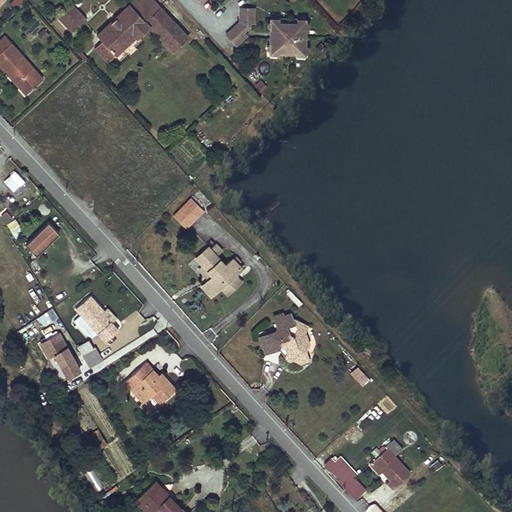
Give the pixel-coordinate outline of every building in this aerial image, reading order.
[(150,4),(145,0),(131,0),(93,36),(113,57),(135,36),(131,31),(142,21),(158,7),(152,2),(150,4)] [(72,5),(58,19),(70,34),(86,20),(72,5)] [(258,20),(258,5),(244,5),(244,19),(231,32),(240,42),(250,32),(248,29),(253,24),(253,20),(258,20)] [(309,25),(308,24),(307,23),(306,23),(298,23),(298,20),(280,19),(279,23),(271,22),(270,23),(269,23),(268,24),(268,25),(268,27),(269,27),(269,28),(270,29),(271,29),(271,45),(270,45),(269,45),(268,46),(268,47),(268,48),(268,49),(269,50),(270,51),(271,51),(279,51),(279,55),(297,55),(297,51),(305,51),(306,51),(307,51),(308,50),(308,49),(308,48),(308,47),(307,46),(306,46),(305,45),(306,29),(307,29),(308,28),(309,27),(309,26),(309,25)] [(147,25),(142,21),(131,31),(135,36),(147,25)] [(0,54),(10,45),(2,36),(0,37),(0,54)] [(22,92),(39,77),(10,45),(0,54),(0,66),(2,64),(16,80),(14,83),(22,92)] [(0,66),(0,67),(14,83),(16,80),(2,64),(0,66)] [(43,82),(39,77),(22,92),(26,97),(43,82)] [(203,212),(191,200),(174,216),(187,229),(203,212)] [(5,228),(13,222),(10,215),(1,220),(5,228)] [(37,257),(59,236),(47,224),(25,245),(37,257)] [(198,255),(207,245),(201,240),(192,250),(198,255)] [(221,289),(234,278),(242,270),(233,260),(225,267),(208,249),(196,260),(212,278),(204,285),(214,296),(221,289)] [(240,284),(234,278),(221,289),(227,296),(240,284)] [(111,328),(101,316),(99,314),(101,312),(90,299),(77,311),(105,344),(117,334),(111,328)] [(42,315),(48,324),(58,317),(52,309),(42,315)] [(108,311),(101,316),(111,328),(118,322),(108,311)] [(294,326),(292,317),(291,312),(283,314),(282,312),(272,316),(275,327),(273,331),(258,336),(264,354),(277,349),(283,355),(283,358),(289,361),(294,360),(297,354),(306,351),(309,344),(305,331),(294,326)] [(308,325),(292,317),(294,326),(305,331),(308,325)] [(40,342),(59,382),(80,372),(60,332),(40,342)] [(95,349),(83,357),(90,369),(103,361),(95,349)] [(310,361),(306,351),(297,354),(294,360),(300,364),(310,361)] [(355,380),(363,374),(357,365),(349,371),(355,380)] [(155,380),(158,377),(153,373),(146,366),(127,385),(133,391),(147,405),(154,399),(160,405),(176,390),(166,380),(161,385),(155,380)] [(161,374),(158,377),(155,380),(161,385),(166,380),(161,374)] [(133,391),(127,385),(121,390),(128,397),(133,391)] [(385,445),(397,455),(403,448),(392,438),(385,445)] [(386,487),(392,493),(410,476),(386,452),(369,468),(378,477),(381,473),(391,482),(386,487)] [(359,490),(331,460),(324,465),(353,496),(359,490)] [(157,511),(179,511),(157,485),(135,503),(143,511),(155,511),(157,511)] [(106,498),(99,502),(105,511),(112,508),(106,498)] [(383,511),(374,502),(365,510),(366,511),(383,511)]
